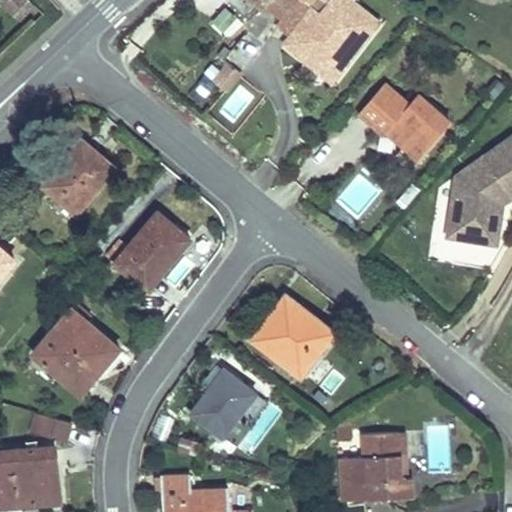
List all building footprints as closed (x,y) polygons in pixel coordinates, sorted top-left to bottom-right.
[(30,0),(0,0),(0,1),(22,21),(37,6),(30,0)] [(256,0),(265,7),(266,5),(281,17),(295,0),(256,0)] [(369,35),(379,22),(351,0),(332,0),(322,13),(314,7),(286,43),(305,57),(309,52),(338,74),(355,53),(348,48),(362,30),(369,35)] [(332,0),(302,0),(313,7),(314,7),(322,13),(332,0)] [(225,32),(238,19),(226,8),(213,21),(225,32)] [(224,60),(241,74),(263,48),(247,34),(224,60)] [(442,83),(410,55),(400,67),(431,95),(442,83)] [(431,95),(400,67),(343,134),(361,150),(387,119),(404,134),(398,141),(400,144),(381,167),(400,183),(421,158),(418,157),(430,143),(423,138),(436,123),(420,108),(431,95)] [(279,77),(269,68),(260,78),(270,87),(279,77)] [(511,138),(458,179),(446,240),(496,249),(504,207),(511,201),(511,138)] [(83,139),(45,185),(78,212),(116,166),(83,139)] [(130,247),(116,263),(146,288),(161,271),(163,272),(192,239),(159,211),(130,247)] [(116,263),(130,247),(122,239),(108,255),(116,263)] [(0,280),(16,260),(0,246),(0,280)] [(163,272),(161,271),(146,288),(149,289),(163,272)] [(286,296),(254,339),(311,382),(327,360),(331,363),(347,340),(330,328),(330,329),(286,296)] [(73,308),(34,354),(82,394),(121,348),(73,308)] [(331,363),(327,360),(311,382),(314,385),(331,363)] [(212,393),(228,372),(225,369),(209,391),(212,393)] [(209,391),(193,413),(224,436),(256,393),(228,372),(212,393),(209,391)] [(73,423),(37,413),(32,432),(68,442),(73,423)] [(337,424),(339,439),(353,437),(350,417),(337,424)] [(403,478),(401,432),(364,434),(365,456),(342,458),(344,500),(367,499),(414,497),(413,477),(403,478)] [(411,432),(401,432),(403,478),(413,477),(411,432)] [(51,447),(0,451),(0,507),(1,507),(56,502),(51,447)] [(51,447),(56,502),(62,501),(57,447),(51,447)] [(191,475),(162,476),(164,508),(173,507),(173,511),(230,511),(229,488),(192,490),(191,475)]
